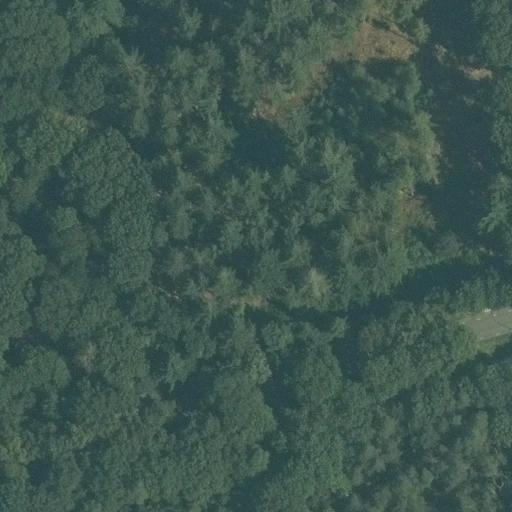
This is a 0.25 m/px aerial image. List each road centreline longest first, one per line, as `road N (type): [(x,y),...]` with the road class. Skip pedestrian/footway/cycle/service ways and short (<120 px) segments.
road 1 (primary): [(0,457),(511,321)]
road 2 (unknown): [(309,511),(420,467),(482,469),(511,455)]
